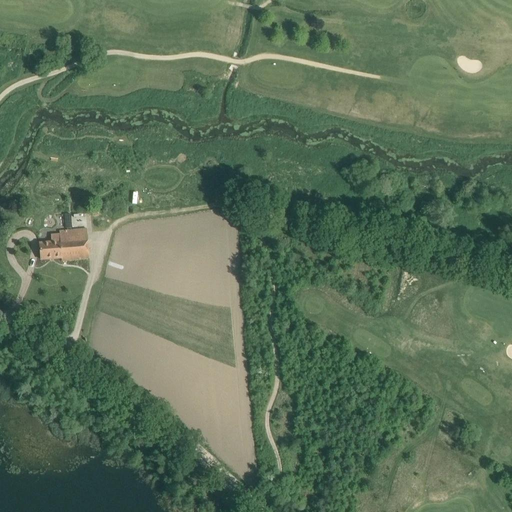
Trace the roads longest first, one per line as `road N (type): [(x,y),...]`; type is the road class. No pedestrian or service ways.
road 1 (track): [(266,214),(277,377),(266,421),(280,472),(275,489),(249,511)]
road 2 (track): [(266,214),(223,205),(126,216),(111,227),(76,334),(63,344)]
road 3 (track): [(511,273),(266,214)]
road 4 (track): [(63,344),(250,511)]
